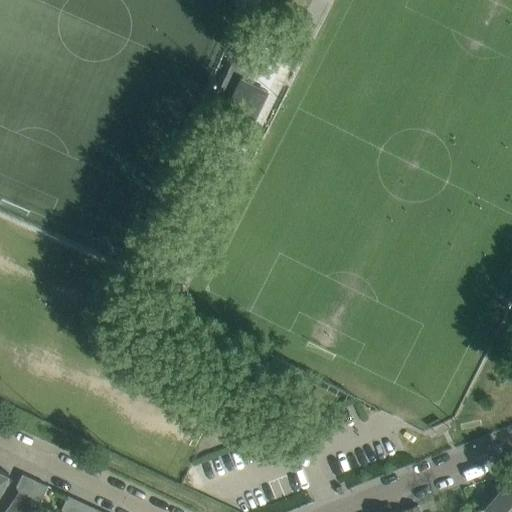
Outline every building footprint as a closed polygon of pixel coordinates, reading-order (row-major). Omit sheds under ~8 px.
[(219,132),(201,168),(203,169),(204,170),(216,175),(224,179),(263,98),(267,91),(284,54),(245,34),(205,116),(222,124),(220,130),(219,132)] [(38,505),(46,487),(47,487),(22,475),(16,486),(19,491),(22,496),(38,505)] [(511,511),(511,495),(503,488),(485,508),(489,511),(511,511)] [(31,511),(22,496),(19,491),(4,511),(31,511)] [(99,511),(100,510),(68,495),(62,509),(63,511),(99,511)]
